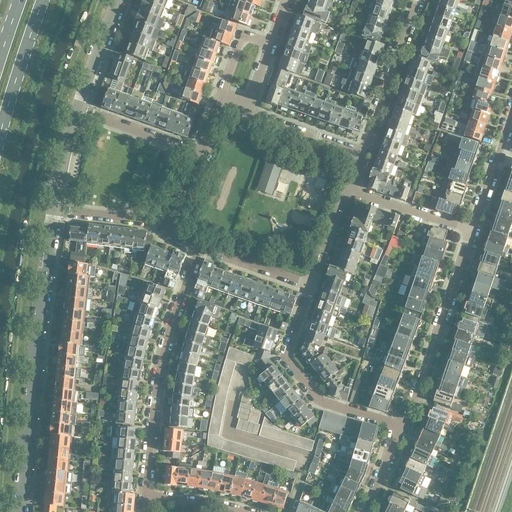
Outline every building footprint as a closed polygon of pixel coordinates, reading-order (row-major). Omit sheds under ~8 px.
[(143,0),(140,10),(160,18),(164,7),(146,0),(143,0)] [(208,0),(207,0),(204,11),(212,14),(213,11),(216,2),(212,1),(208,0)] [(231,0),(229,7),(235,10),(251,16),(255,6),(244,2),(244,1),(240,0),(231,0)] [(328,0),(309,0),(308,5),(325,11),(331,13),(332,13),(334,9),(326,6),(329,0),(328,0)] [(392,0),(374,0),(373,5),(390,11),(394,0),(392,0)] [(457,0),(440,0),(439,5),(463,14),(465,10),(457,7),(459,1),(457,0)] [(492,2),(485,0),(483,0),(481,6),(490,8),(492,2)] [(511,0),(504,0),(504,1),(503,5),(511,8),(511,0)] [(372,9),(370,15),(387,21),(390,11),(373,5),(369,4),(368,8),(372,9)] [(496,14),(500,16),(511,19),(511,8),(503,5),(499,4),(496,14)] [(195,8),(189,5),(185,12),(184,15),(187,16),(196,10),(195,8)] [(308,5),(305,15),(314,18),(314,19),(321,22),(321,21),(327,23),(331,13),(325,11),(308,5)] [(439,5),(436,15),(452,21),(454,16),(464,20),(466,15),(463,14),(439,5)] [(136,20),(136,21),(156,28),(158,22),(163,24),(165,20),(165,19),(160,18),(140,10),(136,20)] [(232,18),(231,20),(231,21),(247,26),(251,16),(235,10),(232,18)] [(488,14),(480,11),(478,19),(485,21),(488,14)] [(186,19),(191,21),(198,24),(202,13),(199,12),(186,19)] [(176,24),(182,26),(185,16),(180,14),(176,24)] [(363,24),(366,25),(383,31),(387,21),(370,15),(366,14),(363,24)] [(436,15),(432,25),(449,31),(449,32),(452,33),(454,34),(458,23),(452,21),(436,15)] [(298,16),(294,26),(311,32),(314,24),(313,24),(314,22),(298,16)] [(511,19),(500,16),(496,26),(511,31),(511,19)] [(191,21),(186,19),(183,29),(188,31),(191,21)] [(237,25),(221,20),(217,30),(233,36),(237,25)] [(136,27),(135,31),(152,38),(156,39),(157,36),(153,34),(156,28),(136,21),(134,27),(136,27)] [(366,25),(363,33),(364,34),(364,36),(379,41),(383,31),(366,25)] [(432,25),(428,36),(445,42),(447,36),(451,37),(452,33),(449,32),(449,31),(432,25)] [(294,26),(291,36),(307,42),(313,44),(316,34),(311,32),(294,26)] [(511,31),(496,26),(493,36),(509,42),(511,32),(511,31)] [(210,39),(213,40),(217,42),(220,43),(226,45),(230,47),(233,36),(217,30),(213,29),(210,39)] [(179,40),(184,41),(187,31),(183,30),(179,40)] [(474,30),(471,40),(475,42),(479,32),(474,30)] [(135,31),(131,42),(148,49),(152,38),(135,31)] [(344,41),(347,33),(342,31),(338,42),(344,44),(345,41),(344,41)] [(291,36),(287,47),(304,53),(307,42),(291,36)] [(428,36),(425,46),(449,55),(450,50),(443,48),(445,42),(428,36)] [(484,45),(489,46),(506,52),(509,42),(493,36),(491,42),(486,40),(484,45)] [(204,37),(200,47),(217,53),(220,43),(217,42),(213,40),(210,39),(204,37)] [(366,44),(363,51),(380,57),(384,46),(369,41),(367,45),(366,44)] [(131,42),(126,53),(144,60),(146,53),(148,49),(131,42)] [(469,44),(467,50),(471,52),(473,52),(475,46),(469,44)] [(425,46),(421,56),(437,62),(438,60),(440,58),(442,58),(447,59),(447,58),(451,60),(452,56),(449,55),(425,46)] [(489,46),(486,57),(502,62),(506,52),(489,46)] [(200,47),(197,58),(213,63),(217,53),(200,47)] [(287,47),(283,57),(300,63),(306,65),(310,55),(304,53),(287,47)] [(363,51),(360,61),(377,67),(380,57),(363,51)] [(122,55),(113,78),(123,82),(125,79),(126,80),(133,61),(131,61),(132,59),(122,55)] [(189,66),(193,68),(210,74),(213,63),(197,58),(193,56),(189,66)] [(283,57),(280,68),(295,73),(301,75),(305,65),(300,63),(283,57)] [(414,57),(410,68),(427,74),(430,66),(429,65),(430,63),(414,57)] [(486,57),(483,67),(499,73),(502,62),(486,57)] [(320,59),(318,58),(316,63),(326,67),(328,62),(320,59)] [(360,61),(356,71),(373,77),(377,67),(360,61)] [(468,62),(463,61),(461,68),(468,70),(470,63),(468,62)] [(153,66),(143,62),(141,68),(151,72),(153,66)] [(337,66),(332,63),(328,72),(334,74),(337,66)] [(190,78),(206,84),(210,74),(193,68),(189,66),(186,65),(184,70),(192,73),(190,78)] [(483,67),(479,77),(496,83),(499,73),(483,67)] [(410,68),(407,78),(424,84),(427,74),(410,68)] [(269,90),(270,92),(269,96),(267,96),(265,100),(267,102),(267,103),(277,106),(277,105),(278,105),(283,90),(282,90),(283,89),(280,88),(282,83),(285,84),(289,74),(279,70),(274,84),(273,84),(273,86),(270,86),(269,90)] [(349,80),(352,82),(369,88),(373,77),(356,71),(352,70),(349,80)] [(324,83),(330,85),(334,75),(327,73),(324,83)] [(188,82),(186,89),(203,94),(206,84),(190,78),(179,74),(177,79),(188,82)] [(479,77),(476,87),(492,93),(496,83),(479,77)] [(407,78),(403,88),(420,94),(424,84),(407,78)] [(107,97),(104,107),(114,111),(120,93),(124,82),(123,82),(119,80),(116,88),(115,88),(114,91),(109,90),(109,92),(107,92),(106,97),(107,97)] [(349,80),(348,80),(346,86),(344,86),(343,90),(366,98),(369,88),(352,82),(349,80)] [(184,93),(182,99),(199,105),(203,94),(186,89),(175,85),(172,84),(170,88),(174,89),(173,89),(184,93)] [(283,90),(278,105),(288,108),(294,91),(283,87),(283,89),(282,90),(283,90)] [(492,93),(476,87),(472,98),(476,100),(493,105),(495,98),(491,97),(492,93)] [(120,93),(114,111),(125,115),(131,97),(134,89),(129,88),(126,95),(120,93)] [(403,88),(399,98),(421,106),(425,96),(423,95),(420,94),(403,88)] [(294,91),(288,108),(298,112),(304,95),(294,91)] [(152,104),(145,122),(156,126),(162,108),(156,106),(159,96),(155,95),(153,100),(152,104)] [(304,95),(298,112),(308,115),(314,98),(304,95)] [(131,97),(125,115),(135,118),(141,100),(131,97)] [(142,97),(141,100),(135,118),(145,122),(152,104),(153,100),(142,97)] [(314,98),(308,115),(318,119),(324,102),(314,98)] [(399,98),(396,109),(413,114),(418,116),(421,106),(399,98)] [(368,108),(370,102),(360,99),(358,104),(358,105),(368,108)] [(476,100),(473,110),(489,115),(493,105),(476,100)] [(324,102),(318,119),(329,123),(335,105),(324,102)] [(438,112),(443,113),(446,104),(441,102),(438,112)] [(183,115),(177,133),(187,137),(191,127),(192,127),(194,122),(193,122),(194,119),(188,117),(192,106),(187,104),(183,115)] [(335,105),(329,123),(338,126),(344,109),(335,105)] [(173,112),(166,129),(177,133),(183,115),(177,113),(179,107),(175,106),(173,112)] [(173,112),(162,108),(156,126),(166,129),(173,112)] [(344,109),(338,126),(349,130),(355,114),(352,113),(353,112),(344,109)] [(396,109),(392,119),(409,125),(413,114),(396,109)] [(473,110),(469,120),(486,125),(489,115),(473,110)] [(355,114),(349,130),(353,131),(353,133),(359,135),(365,117),(355,114)] [(434,122),(439,123),(441,118),(442,115),(440,115),(439,117),(435,116),(433,121),(434,122)] [(392,119),(389,129),(406,135),(409,125),(392,119)] [(453,122),(452,125),(466,130),(483,136),(486,125),(469,120),(467,126),(459,123),(459,124),(453,122)] [(466,130),(452,125),(443,122),(441,128),(464,136),(481,142),(483,136),(466,130)] [(389,129),(385,139),(402,146),(406,147),(410,137),(408,136),(406,135),(389,129)] [(461,143),(459,150),(476,155),(476,154),(478,154),(479,151),(478,150),(479,145),(462,139),(462,138),(448,133),(446,138),(461,143)] [(385,139),(381,150),(398,156),(402,146),(385,139)] [(422,151),(428,153),(431,146),(425,144),(422,151)] [(436,144),(433,152),(440,154),(442,147),(436,144)] [(381,150),(378,159),(395,165),(398,156),(381,150)] [(459,150),(455,160),(473,165),(474,161),(476,161),(477,158),(476,156),(476,155),(459,150)] [(268,157),(267,161),(257,190),(273,196),(283,167),(278,165),(279,161),(268,157)] [(378,159),(374,170),(390,176),(390,175),(393,176),(396,177),(410,182),(412,178),(393,171),(395,165),(378,159)] [(455,160),(452,170),(469,176),(469,175),(471,174),(472,171),(471,169),(473,165),(455,160)] [(428,162),(424,171),(428,173),(431,174),(434,164),(428,162)] [(373,170),(370,179),(367,186),(368,188),(378,191),(405,201),(410,189),(411,187),(412,183),(410,182),(396,177),(393,176),(390,175),(390,176),(374,170),(373,170)] [(441,177),(449,180),(450,180),(466,185),(467,181),(469,181),(470,178),(469,177),(469,176),(452,170),(450,175),(442,173),(441,177)] [(450,180),(446,191),(464,197),(465,193),(467,192),(468,188),(467,187),(467,186),(466,185),(450,180)] [(502,200),(501,201),(511,204),(511,192),(505,190),(503,195),(502,196),(501,199),(502,200)] [(446,191),(443,200),(460,206),(460,205),(462,205),(463,202),(462,200),(464,197),(446,191)] [(416,192),(412,203),(420,206),(424,194),(421,193),(417,192),(416,192)] [(432,196),(430,201),(438,203),(436,211),(453,216),(453,214),(455,214),(456,211),(455,209),(456,205),(460,207),(460,206),(443,200),(440,199),(434,197),(432,196)] [(499,207),(498,211),(511,215),(511,204),(501,201),(500,201),(501,202),(499,203),(498,207),(499,207)] [(357,215),(356,217),(373,223),(373,222),(377,209),(367,206),(366,209),(362,208),(359,215),(357,215)] [(377,209),(373,222),(380,224),(385,212),(377,209)] [(495,221),(494,221),(511,227),(511,225),(511,215),(498,211),(496,216),(495,216),(494,219),(495,221)] [(385,212),(380,224),(388,227),(393,214),(385,212)] [(393,214),(388,227),(387,230),(394,233),(396,229),(399,219),(400,217),(393,214)] [(354,219),(351,228),(352,229),(352,228),(369,234),(373,223),(356,217),(355,219),(354,219)] [(492,228),(491,231),(508,237),(511,227),(494,221),(493,221),(494,223),(493,223),(491,227),(492,228)] [(72,228),(70,241),(80,242),(79,253),(86,254),(88,243),(87,243),(89,230),(80,229),(79,226),(78,225),(75,225),(74,226),(73,228),(72,228)] [(88,243),(99,245),(101,227),(89,225),(89,230),(87,243),(88,243)] [(431,226),(430,228),(427,237),(431,238),(444,241),(446,238),(447,237),(448,234),(447,233),(448,231),(431,226)] [(110,246),(113,228),(101,227),(99,245),(103,245),(110,246)] [(110,246),(110,250),(109,255),(113,256),(114,250),(115,247),(122,247),(124,229),(113,228),(110,246)] [(348,238),(365,244),(369,234),(352,228),(352,229),(351,228),(352,229),(350,233),(349,233),(347,237),(348,238)] [(122,248),(121,251),(120,257),(120,262),(124,262),(124,257),(125,252),(126,248),(133,249),(135,231),(124,229),(122,247),(122,248)] [(133,249),(132,253),(132,258),(136,259),(137,249),(145,250),(150,251),(152,247),(153,247),(154,237),(147,236),(147,232),(135,231),(133,249)] [(402,241),(405,234),(399,231),(396,238),(402,241)] [(488,241),(487,241),(505,247),(508,237),(491,231),(490,236),(488,236),(487,240),(488,241)] [(361,255),(365,244),(348,238),(348,240),(347,240),(345,244),(346,245),(345,249),(361,255)] [(392,239),(390,247),(397,249),(399,250),(402,241),(396,238),(392,239)] [(431,238),(427,248),(444,253),(446,249),(447,249),(448,245),(447,244),(448,243),(444,241),(431,238)] [(486,248),(484,252),(501,257),(505,247),(487,241),(487,242),(487,243),(486,243),(485,246),(486,248)] [(387,245),(383,256),(388,258),(393,259),(397,249),(390,247),(387,245)] [(152,247),(150,251),(145,264),(157,268),(163,251),(162,250),(162,249),(158,248),(157,248),(153,247),(152,247)] [(423,257),(422,257),(441,263),(441,262),(443,262),(444,259),(443,258),(444,253),(427,248),(424,257),(423,257)] [(341,259),(341,260),(357,265),(361,255),(345,249),(343,254),(342,254),(340,258),(341,259)] [(163,251),(157,268),(167,271),(173,254),(169,253),(169,251),(165,250),(164,251),(163,251)] [(71,252),(70,260),(85,262),(86,254),(79,253),(71,252)] [(167,271),(164,279),(162,285),(174,289),(186,254),(179,252),(179,254),(174,252),(173,254),(167,271)] [(371,258),(379,260),(381,255),(371,252),(370,257),(371,258)] [(481,261),(480,262),(498,267),(501,257),(484,252),(483,256),(481,256),(480,260),(481,261)] [(383,256),(380,266),(385,268),(388,258),(383,256)] [(422,257),(419,268),(436,273),(438,272),(439,269),(438,267),(439,263),(441,264),(441,263),(422,257)] [(195,289),(192,296),(204,300),(206,294),(208,286),(209,286),(215,269),(216,266),(211,265),(213,262),(206,259),(195,289)] [(339,265),(337,269),(349,273),(354,275),(357,265),(341,260),(341,261),(339,260),(338,264),(339,265)] [(479,268),(477,272),(506,282),(507,279),(507,277),(496,273),(498,267),(480,262),(480,263),(479,263),(478,267),(479,268)] [(86,265),(70,263),(69,275),(70,275),(88,277),(89,265),(86,264),(86,265)] [(380,266),(375,276),(382,278),(386,269),(386,268),(385,268),(380,266)] [(411,276),(416,278),(433,283),(434,280),(436,279),(437,276),(436,274),(436,273),(419,268),(414,266),(411,276)] [(328,276),(327,280),(343,286),(345,282),(346,283),(349,273),(337,269),(330,267),(327,276),(328,276)] [(215,269),(209,286),(219,290),(225,272),(224,272),(223,271),(220,269),(218,270),(215,269)] [(225,272),(219,290),(229,293),(236,276),(235,276),(234,275),(230,273),(229,274),(225,272)] [(474,282),(473,282),(491,288),(493,282),(504,286),(506,282),(477,272),(476,277),(474,277),(473,281),(474,282)] [(70,275),(69,287),(88,289),(89,277),(88,277),(70,275)] [(236,276),(229,293),(239,297),(246,280),(245,279),(245,278),(241,277),(240,278),(236,276)] [(407,287),(412,288),(429,294),(429,293),(431,292),(432,289),(431,287),(433,283),(416,278),(411,276),(407,287)] [(246,280),(239,297),(250,301),(256,283),(255,283),(255,282),(251,280),(250,281),(246,280)] [(324,289),(323,291),(340,296),(343,286),(327,280),(326,284),(324,285),(323,288),(324,289)] [(139,292),(145,293),(162,299),(163,294),(165,294),(166,291),(165,289),(166,288),(149,283),(143,281),(141,287),(135,285),(134,290),(139,292)] [(472,289),(471,292),(488,298),(491,288),(473,282),(474,284),(472,284),(471,288),(472,289)] [(256,283),(250,301),(260,304),(266,287),(265,286),(262,284),(261,285),(256,283)] [(128,288),(119,285),(118,294),(125,296),(128,288)] [(376,287),(370,285),(367,293),(374,298),(378,288),(376,287)] [(69,287),(68,297),(87,299),(87,300),(96,301),(96,296),(87,295),(88,289),(69,287)] [(266,287),(260,304),(270,308),(276,291),(276,290),(275,289),(272,288),(270,289),(266,287)] [(412,288),(409,298),(426,304),(427,300),(428,300),(430,296),(429,295),(429,294),(412,288)] [(276,291),(270,308),(280,311),(287,294),(286,294),(286,293),(282,292),(281,292),(276,291)] [(320,300),(320,301),(336,306),(340,296),(323,291),(322,294),(320,295),(319,298),(320,300)] [(136,302),(141,304),(158,309),(158,308),(160,308),(161,304),(160,303),(162,299),(145,293),(139,292),(136,302)] [(467,302),(466,303),(489,310),(492,300),(488,298),(471,292),(469,297),(468,298),(466,301),(467,302)] [(287,294),(280,311),(288,314),(289,314),(291,315),(297,298),(296,298),(296,297),(292,295),(291,296),(287,294)] [(68,297),(66,309),(85,311),(87,300),(87,299),(68,297)] [(405,309),(406,309),(422,314),(423,310),(425,310),(426,306),(425,304),(426,304),(409,298),(405,309)] [(197,307),(195,311),(212,317),(214,313),(216,306),(199,300),(199,301),(198,302),(196,305),(197,307)] [(316,310),(316,311),(332,317),(339,319),(340,313),(346,315),(347,310),(336,306),(320,301),(318,305),(317,305),(316,308),(316,310)] [(465,309),(463,313),(474,317),(473,320),(485,324),(489,310),(466,303),(467,304),(465,305),(464,308),(465,309)] [(138,311),(137,315),(155,319),(156,315),(157,314),(159,311),(158,310),(158,309),(141,304),(138,311)] [(375,309),(369,307),(366,316),(372,318),(375,309)] [(66,309),(65,320),(84,323),(85,311),(66,309)] [(395,324),(400,325),(417,331),(418,327),(420,327),(421,324),(419,321),(422,314),(406,309),(404,315),(402,321),(397,319),(395,324)] [(192,321),(209,328),(212,317),(195,311),(194,315),(193,315),(191,320),(192,321)] [(313,320),(313,321),(329,327),(332,317),(316,311),(315,315),(313,315),(312,319),(313,320)] [(134,323),(134,325),(151,330),(152,328),(153,328),(154,325),(153,324),(155,319),(137,315),(134,323)] [(240,318),(238,324),(256,330),(254,335),(257,336),(274,342),(274,341),(276,341),(277,337),(276,336),(278,331),(261,325),(240,318)] [(458,329),(458,330),(475,336),(478,326),(482,327),(482,329),(487,330),(488,325),(485,324),(473,320),(472,323),(461,319),(460,324),(458,325),(457,328),(458,329)] [(65,320),(64,331),(83,333),(84,328),(96,329),(97,324),(93,324),(86,323),(84,323),(65,320)] [(277,320),(275,327),(286,331),(288,324),(277,320)] [(190,327),(188,331),(205,337),(207,331),(209,328),(192,321),(192,322),(190,322),(189,326),(190,327)] [(309,331),(325,337),(327,331),(334,334),(336,329),(329,327),(313,321),(311,325),(309,325),(308,329),(309,331)] [(127,335),(131,336),(148,340),(150,335),(151,335),(152,331),(151,330),(134,325),(130,325),(127,335)] [(400,325),(396,335),(413,341),(414,338),(416,337),(417,334),(416,332),(417,331),(400,325)] [(383,331),(376,328),(372,338),(379,341),(383,331)] [(455,339),(454,340),(472,345),(475,336),(458,330),(456,334),(455,334),(454,338),(455,339)] [(62,343),(79,345),(81,345),(83,333),(64,331),(62,343)] [(185,342),(202,347),(207,349),(210,339),(205,337),(188,331),(187,335),(186,336),(184,340),(185,341),(185,342)] [(305,341),(317,346),(322,347),(325,337),(309,331),(307,335),(306,336),(304,340),(305,341)] [(413,341),(396,335),(384,331),(383,335),(395,340),(392,346),(409,352),(409,351),(411,350),(412,347),(411,346),(413,341)] [(131,336),(128,347),(146,351),(146,350),(148,349),(148,345),(147,344),(148,340),(131,336)] [(244,345),(248,346),(254,348),(254,347),(259,349),(257,355),(267,359),(268,359),(272,348),(274,347),(275,344),(274,343),(274,342),(257,336),(255,342),(250,340),(246,338),(244,345)] [(365,346),(367,339),(361,337),(359,344),(365,346)] [(451,350),(473,357),(474,358),(475,354),(477,348),(472,345),(454,340),(453,340),(454,341),(453,341),(452,345),(452,346),(451,350)] [(317,346),(305,341),(301,352),(307,359),(307,361),(309,364),(310,363),(311,364),(321,356),(316,349),(317,346)] [(184,348),(182,352),(200,357),(202,347),(185,342),(184,343),(183,347),(184,348)] [(60,343),(59,354),(78,356),(79,345),(62,343),(60,343)] [(224,353),(227,345),(221,343),(218,351),(224,353)] [(121,356),(126,357),(143,361),(145,356),(146,356),(147,352),(146,351),(128,347),(123,345),(121,356)] [(392,346),(389,356),(405,362),(406,360),(408,360),(409,357),(408,356),(409,352),(392,346)] [(229,349),(226,360),(236,363),(239,352),(229,349)] [(448,359),(447,360),(465,366),(467,360),(471,361),(473,357),(451,350),(450,354),(448,355),(447,358),(448,359)] [(239,352),(236,363),(243,365),(247,353),(239,351),(239,352)] [(180,362),(180,363),(197,367),(199,359),(200,357),(182,352),(181,356),(180,357),(179,361),(180,362)] [(247,353),(243,365),(250,367),(252,360),(254,356),(247,353)] [(350,356),(343,353),(336,359),(339,363),(350,356)] [(59,354),(58,366),(77,368),(78,356),(59,354)] [(321,356),(311,364),(312,365),(311,367),(314,370),(315,370),(318,373),(332,362),(325,354),(321,356)] [(121,356),(115,355),(114,359),(119,360),(119,362),(125,363),(124,368),(141,372),(142,371),(143,370),(144,366),(143,365),(143,361),(126,357),(121,356)] [(252,360),(255,361),(264,373),(274,365),(268,359),(267,359),(257,355),(256,357),(254,356),(252,360)] [(389,356),(385,366),(402,371),(403,367),(405,367),(406,364),(405,362),(389,356)] [(226,360),(224,365),(235,368),(236,363),(226,360)] [(446,366),(444,370),(461,376),(466,378),(469,368),(465,366),(447,360),(446,360),(447,361),(446,361),(445,365),(446,366)] [(332,362),(318,373),(321,377),(320,379),(323,382),(324,382),(325,382),(335,374),(339,371),(332,362)] [(178,369),(178,373),(195,377),(196,372),(197,367),(180,363),(178,364),(177,368),(178,369)] [(494,375),(497,365),(492,364),(489,373),(494,375)] [(224,365),(223,370),(233,373),(235,368),(224,365)] [(262,389),(281,374),(278,371),(278,369),(276,366),(274,366),(274,365),(264,373),(260,376),(264,382),(260,385),(263,388),(262,389)] [(58,366),(57,377),(76,380),(79,380),(80,380),(81,368),(77,368),(58,366)] [(381,376),(398,382),(399,378),(401,377),(402,374),(401,373),(402,371),(385,366),(383,372),(372,368),(370,372),(381,376)] [(122,377),(122,380),(139,382),(140,377),(142,377),(142,373),(141,372),(124,368),(122,377)] [(361,369),(357,379),(363,381),(366,371),(361,369)] [(223,370),(221,375),(232,378),(233,373),(223,370)] [(440,380),(458,386),(461,376),(444,370),(443,374),(441,375),(440,379),(441,380),(440,380)] [(176,383),(176,384),(193,388),(195,377),(178,373),(177,378),(175,378),(175,382),(176,383)] [(281,374),(262,389),(265,392),(270,389),(274,394),(288,383),(287,382),(287,381),(285,378),(284,378),(281,374)] [(335,374),(325,382),(325,383),(325,385),(327,388),(329,388),(331,391),(329,396),(347,401),(350,390),(351,390),(353,381),(349,379),(347,388),(345,387),(335,374)] [(221,375),(220,381),(230,384),(232,378),(221,375)] [(381,376),(378,386),(394,392),(396,388),(397,387),(398,385),(397,383),(398,382),(381,376)] [(57,377),(56,389),(74,391),(76,380),(57,377)] [(497,388),(500,379),(494,377),(491,386),(497,388)] [(120,387),(120,390),(138,393),(138,392),(139,391),(140,388),(139,387),(139,382),(122,380),(120,387)] [(439,387),(437,391),(454,397),(471,403),(472,399),(456,393),(458,386),(440,380),(441,381),(439,382),(438,386),(439,387)] [(220,381),(218,386),(229,389),(230,384),(220,381)] [(273,401),(277,405),(278,404),(280,402),(294,391),(291,388),(291,386),(290,384),(288,384),(288,383),(274,394),(277,398),(273,401)] [(174,390),(174,395),(192,398),(193,388),(176,384),(175,385),(174,385),(173,389),(174,390)] [(217,390),(217,392),(227,394),(229,389),(218,386),(217,390)] [(378,386),(374,396),(390,402),(390,401),(392,400),(393,398),(392,396),(394,392),(378,386)] [(56,389),(54,400),(73,403),(78,403),(79,392),(74,391),(56,389)] [(354,389),(349,402),(355,404),(359,391),(354,389)] [(119,399),(119,401),(136,404),(137,399),(138,398),(139,394),(138,394),(138,393),(120,390),(119,399)] [(280,402),(287,411),(301,400),(300,399),(300,397),(298,395),(297,395),(294,391),(280,402)] [(435,397),(434,402),(450,407),(452,403),(454,397),(437,391),(436,392),(435,396),(435,397)] [(172,405),(190,408),(192,398),(174,395),(173,399),(172,400),(171,404),(172,405)] [(374,396),(370,408),(386,413),(387,412),(389,411),(390,408),(388,407),(390,402),(374,396)] [(54,400),(53,412),(72,414),(73,403),(54,400)] [(301,400),(287,411),(294,419),(308,408),(305,405),(305,403),(303,401),(302,401),(301,400)] [(119,401),(118,412),(135,414),(135,413),(137,413),(137,409),(136,408),(136,404),(119,401)] [(254,403),(251,405),(250,410),(249,413),(263,417),(263,416),(260,412),(256,407),(254,403)] [(172,412),(171,416),(189,419),(190,408),(172,405),(172,407),(171,407),(171,411),(172,412)] [(428,417),(428,418),(445,424),(447,419),(451,420),(459,423),(461,418),(449,414),(448,413),(432,407),(430,412),(429,412),(428,416),(428,417)] [(308,408),(294,419),(299,426),(301,429),(308,423),(310,426),(317,421),(314,417),(314,415),(312,412),(311,412),(308,408)] [(270,410),(269,411),(266,414),(265,414),(272,422),(276,418),(270,410)] [(324,411),(319,429),(341,435),(347,437),(358,440),(361,431),(363,423),(324,411)] [(53,412),(52,423),(71,425),(75,426),(76,414),(72,414),(53,412)] [(118,412),(117,424),(134,425),(135,420),(136,420),(136,416),(135,415),(135,414),(118,412)] [(249,415),(239,413),(237,418),(239,419),(245,420),(247,421),(248,417),(249,415)] [(263,417),(249,413),(249,415),(248,417),(261,421),(263,417)] [(170,426),(170,427),(174,427),(174,428),(188,429),(189,419),(171,416),(171,421),(170,422),(170,425),(170,426)] [(264,418),(262,426),(267,427),(273,429),(278,430),(281,431),(277,428),(273,426),(269,423),(266,420),(264,418)] [(425,427),(423,428),(440,435),(443,429),(452,433),(454,428),(445,424),(428,418),(426,422),(425,422),(424,426),(425,427)] [(250,422),(247,432),(252,433),(255,423),(250,422)] [(285,427),(288,430),(294,426),(291,422),(285,427)] [(71,425),(52,423),(51,435),(53,435),(53,436),(70,437),(74,437),(75,426),(71,425)] [(361,431),(358,440),(374,445),(377,435),(379,428),(363,423),(361,431)] [(119,426),(118,438),(136,440),(136,439),(137,439),(138,435),(136,434),(137,428),(119,426)] [(262,426),(259,436),(265,437),(267,427),(262,426)] [(267,427),(265,437),(270,439),(273,429),(267,427)] [(421,435),(419,438),(440,448),(453,454),(455,451),(441,444),(442,443),(438,441),(440,436),(440,435),(423,428),(424,429),(422,430),(421,433),(421,435)] [(165,439),(165,440),(183,442),(184,431),(170,429),(170,430),(166,429),(166,434),(164,435),(164,438),(165,439)] [(273,429),(270,439),(275,441),(278,430),(273,429)] [(278,430),(275,441),(280,442),(283,432),(281,431),(278,430)] [(283,432),(280,442),(285,444),(288,433),(283,432)] [(288,433),(285,444),(291,445),(293,435),(288,433)] [(219,436),(209,434),(208,446),(221,450),(224,440),(219,436)] [(293,435),(291,445),(296,447),(299,437),(293,435)] [(347,437),(341,435),(339,439),(353,443),(351,448),(371,454),(374,445),(358,440),(347,437)] [(53,436),(51,446),(71,448),(72,437),(70,437),(53,436)] [(299,437),(296,447),(301,449),(304,438),(299,437)] [(460,444),(469,448),(473,441),(464,437),(460,444)] [(113,449),(117,449),(135,451),(135,446),(137,446),(137,442),(136,441),(136,440),(118,438),(117,445),(113,445),(113,448),(113,449)] [(304,438),(301,449),(306,450),(309,440),(304,438)] [(414,447),(414,448),(431,455),(434,450),(447,456),(452,458),(453,454),(440,448),(419,438),(418,442),(416,443),(415,445),(415,447),(414,447)] [(183,442),(165,440),(165,441),(164,442),(163,446),(164,447),(164,451),(168,452),(181,453),(182,454),(183,442)] [(224,440),(221,450),(226,451),(229,441),(224,440)] [(309,440),(306,450),(311,452),(315,441),(309,440)] [(229,441),(226,451),(232,453),(235,443),(229,441)] [(235,443),(232,453),(237,454),(240,444),(235,443)] [(240,444),(237,454),(242,456),(245,446),(240,444)] [(51,446),(50,458),(69,460),(71,448),(51,446)] [(245,446),(242,456),(247,458),(250,447),(245,446)] [(250,447),(247,458),(252,459),(255,449),(250,447)] [(340,456),(341,456),(345,457),(368,464),(371,454),(351,448),(350,454),(346,453),(341,451),(340,456)] [(412,454),(410,458),(427,465),(431,455),(414,448),(415,449),(413,449),(411,452),(412,454)] [(116,454),(116,460),(134,462),(134,461),(135,461),(135,457),(134,456),(135,451),(117,449),(113,449),(109,449),(108,453),(116,454)] [(255,449),(252,459),(257,461),(260,451),(255,449)] [(260,451),(257,461),(263,462),(266,452),(260,451)] [(266,452),(263,462),(268,464),(271,454),(266,452)] [(271,454),(268,464),(273,465),(276,455),(271,454)] [(334,459),(340,460),(351,464),(350,469),(364,476),(365,475),(368,464),(345,457),(341,456),(340,456),(336,454),(334,459)] [(276,455),(273,465),(278,467),(281,457),(276,455)] [(281,457),(278,467),(283,469),(286,458),(281,457)] [(50,458),(49,469),(68,471),(69,460),(50,458)] [(286,458),(283,469),(288,470),(291,460),(286,458)] [(405,467),(405,468),(422,475),(427,465),(410,458),(409,461),(407,462),(405,465),(406,466),(405,467)] [(461,468),(464,460),(459,458),(456,466),(461,468)] [(111,471),(133,473),(133,468),(134,468),(135,464),(134,463),(134,462),(116,460),(115,466),(112,466),(111,471)] [(291,460),(288,470),(294,472),(297,461),(291,460)] [(179,468),(178,468),(171,467),(167,467),(167,473),(165,473),(163,474),(163,477),(164,479),(166,479),(166,484),(176,486),(177,485),(179,468)] [(179,468),(177,485),(181,485),(182,486),(186,487),(186,486),(188,486),(190,468),(178,467),(178,468),(179,468)] [(213,472),(209,489),(210,489),(210,491),(213,491),(215,490),(220,492),(224,474),(225,469),(214,467),(213,472)] [(454,478),(456,479),(461,469),(456,467),(452,477),(454,478)] [(190,468),(188,486),(189,487),(192,488),(193,487),(199,488),(201,470),(191,469),(190,468)] [(403,473),(401,477),(417,485),(421,487),(426,477),(422,475),(405,468),(406,468),(404,469),(402,472),(403,473)] [(49,469),(48,481),(67,483),(68,471),(49,469)] [(225,469),(224,474),(220,492),(224,492),(224,494),(228,495),(229,493),(230,494),(234,477),(231,476),(229,475),(230,470),(225,469)] [(340,470),(338,475),(360,485),(364,476),(350,469),(348,474),(340,470)] [(114,476),(114,482),(131,483),(133,483),(133,479),(132,478),(133,473),(111,471),(104,470),(104,475),(114,476)] [(201,470),(199,488),(203,488),(203,489),(207,490),(208,489),(209,489),(213,472),(201,470)] [(234,477),(230,494),(231,494),(231,495),(235,496),(236,495),(241,496),(246,479),(247,474),(236,471),(234,477)] [(282,475),(285,476),(294,479),(295,479),(296,475),(283,471),(282,475)] [(256,482),(252,500),(252,501),(256,502),(257,501),(263,503),(267,485),(270,473),(266,472),(262,484),(256,482)] [(338,475),(334,473),(333,477),(336,478),(336,479),(344,482),(341,487),(356,494),(360,485),(338,475)] [(398,483),(397,487),(412,495),(413,492),(414,492),(417,485),(401,477),(401,478),(399,478),(398,482),(398,483)] [(246,479),(241,496),(245,498),(245,499),(249,500),(250,499),(252,500),(256,482),(252,481),(246,479)] [(48,481),(47,493),(66,494),(67,483),(48,481)] [(114,482),(113,493),(117,494),(124,494),(130,494),(131,490),(132,490),(132,486),(131,485),(131,483),(114,482)] [(333,489),(327,487),(325,491),(329,493),(352,503),(356,494),(341,487),(336,484),(333,489)] [(267,485),(263,503),(266,504),(267,505),(270,506),(271,505),(273,506),(277,489),(267,485)] [(305,485),(303,491),(309,493),(312,488),(306,485),(305,485)] [(449,488),(445,498),(450,500),(454,490),(449,488)] [(277,489),(273,506),(274,507),(277,508),(278,507),(283,509),(288,492),(285,492),(285,491),(277,489)] [(300,500),(308,504),(312,494),(304,491),(300,500)] [(47,493),(45,504),(65,506),(66,494),(47,493)] [(352,503),(329,493),(325,501),(333,505),(348,511),(352,503)] [(390,502),(389,503),(405,511),(406,511),(408,511),(413,511),(415,508),(422,511),(428,511),(430,510),(419,504),(410,501),(394,493),(392,497),(390,498),(389,501),(390,502)] [(117,494),(116,504),(134,505),(135,495),(130,495),(130,494),(124,494),(117,494)] [(436,506),(440,508),(445,510),(450,500),(445,498),(440,496),(436,506)] [(324,511),(314,507),(312,506),(308,504),(300,500),(295,511),(324,511)] [(316,503),(314,507),(324,511),(347,511),(348,511),(333,505),(330,510),(316,503)] [(384,511),(408,511),(406,511),(405,511),(389,503),(387,507),(386,508),(384,511),(385,511),(384,511)]
